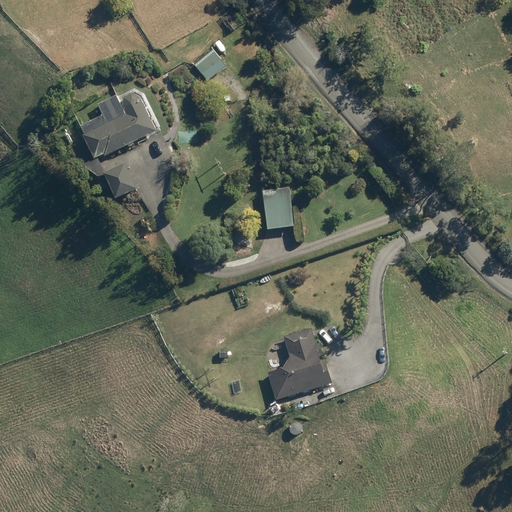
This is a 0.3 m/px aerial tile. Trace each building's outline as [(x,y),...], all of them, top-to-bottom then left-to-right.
[(185,50),(169,61),(175,69),(191,58),(185,50)] [(107,173),(101,160),(162,130),(145,94),(136,88),(99,106),(103,116),(81,126),(85,135),(83,136),(95,161),(84,166),(98,178),(107,173)] [(127,167),(106,175),(116,200),(138,191),(127,167)] [(296,228),(291,187),(263,190),(269,231),(296,228)] [(322,361),(312,330),(285,338),(290,355),(283,369),(268,373),(277,402),(335,383),(327,359),(322,361)] [(233,349),(220,349),(220,358),(233,358),(233,349)]
